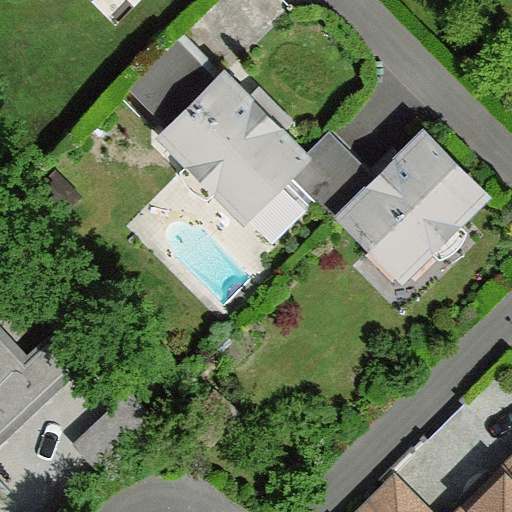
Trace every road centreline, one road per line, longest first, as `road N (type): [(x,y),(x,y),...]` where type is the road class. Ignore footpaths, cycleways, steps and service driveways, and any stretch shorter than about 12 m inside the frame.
road 1 (residential): [(511,319),(320,511)]
road 2 (residential): [(511,158),(354,0)]
